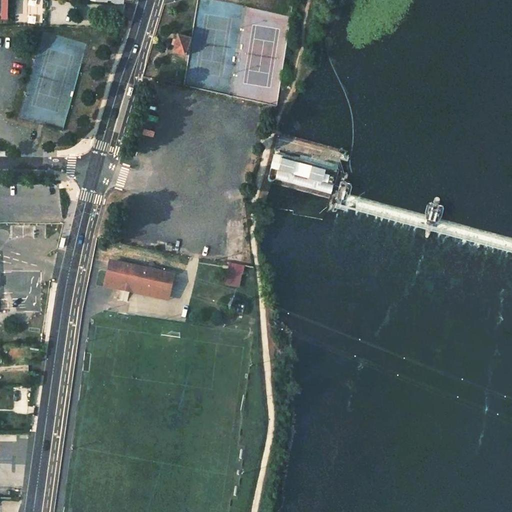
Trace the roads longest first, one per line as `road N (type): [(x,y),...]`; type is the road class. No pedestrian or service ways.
road 1 (primary): [(95,169),(60,319),(33,511)]
road 2 (primary): [(146,0),(95,169)]
